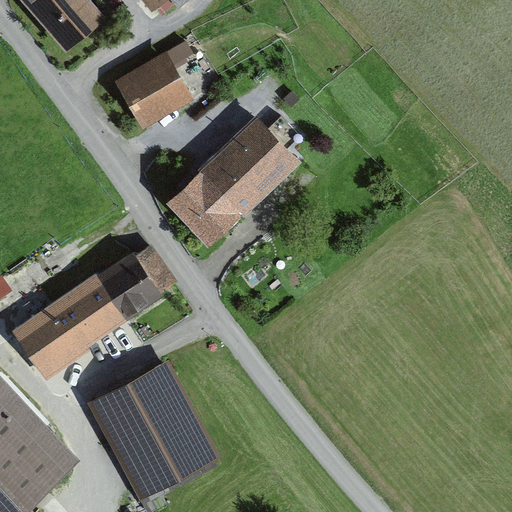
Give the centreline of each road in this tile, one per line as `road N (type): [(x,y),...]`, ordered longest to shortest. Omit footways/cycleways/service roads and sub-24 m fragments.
road 1 (unclassified): [(0,16),(220,316),(379,511)]
road 2 (track): [(220,316),(71,400),(94,511)]
road 3 (track): [(201,0),(155,40),(136,42),(99,0)]
